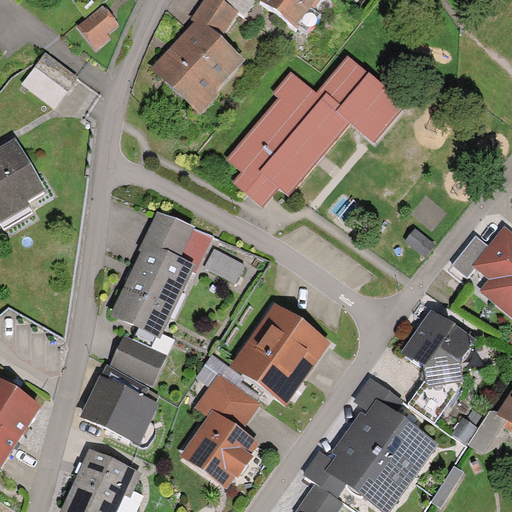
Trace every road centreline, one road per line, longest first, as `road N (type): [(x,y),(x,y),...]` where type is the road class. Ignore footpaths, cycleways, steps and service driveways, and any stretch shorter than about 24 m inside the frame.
road 1 (residential): [(37,511),(69,392),(106,157)]
road 2 (residential): [(106,157),(275,244),(387,324)]
road 3 (residential): [(387,324),(258,511)]
road 4 (residential): [(387,324),(511,168)]
road 5 (residential): [(106,157),(114,94),(152,0)]
